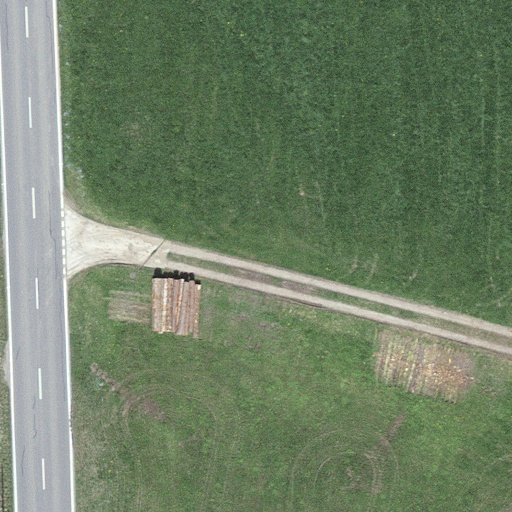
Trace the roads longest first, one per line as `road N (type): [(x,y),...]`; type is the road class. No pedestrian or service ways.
road 1 (secondary): [(43,511),(23,0)]
road 2 (track): [(33,241),(168,259),(511,356)]
